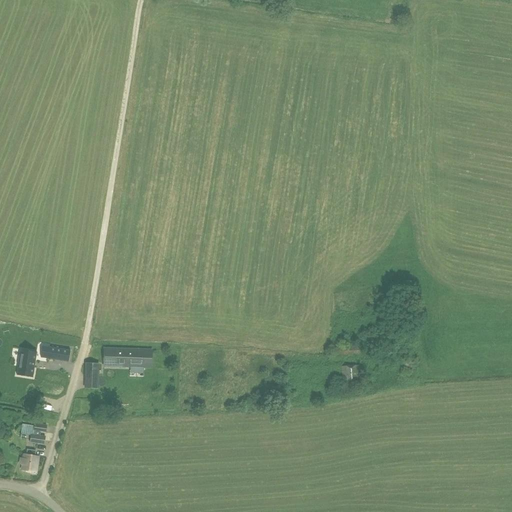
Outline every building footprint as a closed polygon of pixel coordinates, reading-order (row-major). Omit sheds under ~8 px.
[(50,346),(48,358),(70,362),(72,350),(50,346)] [(362,355),(361,347),(342,348),(342,356),(362,355)] [(104,366),(136,367),(151,368),(152,351),(137,350),(105,348),(104,366)] [(20,349),(16,375),(33,378),(37,352),(20,349)] [(99,363),(85,363),(84,388),(98,389),(99,363)] [(342,366),(343,383),(360,382),(359,365),(342,366)] [(30,442),(44,444),(45,436),(40,435),(41,431),(46,432),(47,425),(35,423),(34,430),(35,430),(34,434),(31,434),(30,442)] [(37,471),(39,456),(24,455),(22,470),(37,471)]
